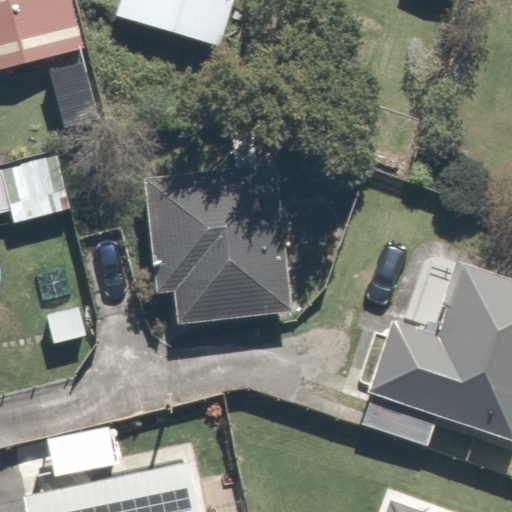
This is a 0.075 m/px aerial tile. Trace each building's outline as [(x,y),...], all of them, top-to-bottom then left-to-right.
[(70,0),(0,0),(0,84),(88,58),(70,0)] [(242,0),(113,0),(104,26),(222,65),(242,0)] [(0,167),(0,175),(15,226),(64,211),(47,154),(0,167)] [(0,230),(15,226),(0,175),(0,230)] [(276,187),(140,198),(151,329),(287,318),(276,187)] [(388,324),(350,433),(429,460),(443,419),(511,442),(511,304),(466,289),(447,344),(388,324)] [(203,511),(194,466),(21,503),(23,511),(203,511)]
